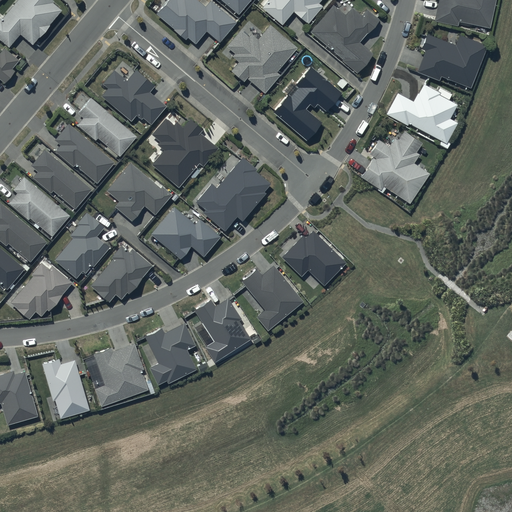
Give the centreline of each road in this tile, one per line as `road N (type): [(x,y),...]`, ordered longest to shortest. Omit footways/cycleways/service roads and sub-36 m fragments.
road 1 (residential): [(314,181),(261,234),(185,286),(100,321),(0,338)]
road 2 (residential): [(107,7),(314,181)]
road 3 (residential): [(407,0),(366,107),(314,181)]
road 4 (residential): [(0,135),(107,7)]
